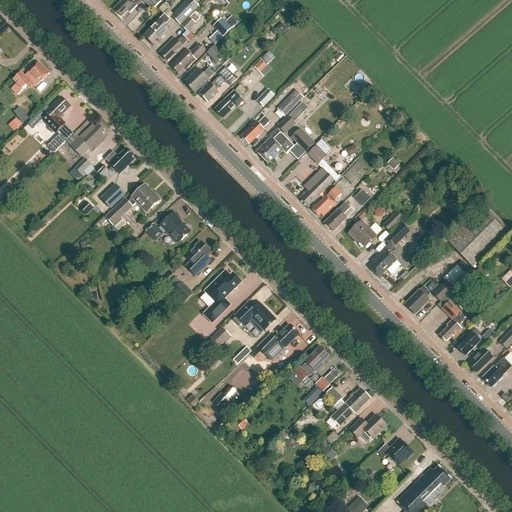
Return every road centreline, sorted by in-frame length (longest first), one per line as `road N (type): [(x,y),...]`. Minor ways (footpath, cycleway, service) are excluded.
road 1 (residential): [(500,511),(0,5)]
road 2 (secondary): [(511,442),(74,0)]
